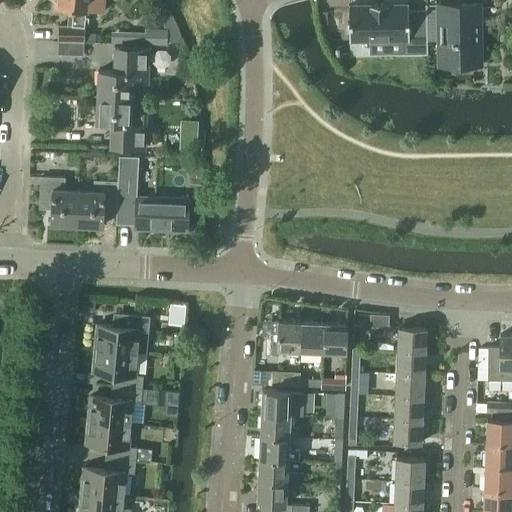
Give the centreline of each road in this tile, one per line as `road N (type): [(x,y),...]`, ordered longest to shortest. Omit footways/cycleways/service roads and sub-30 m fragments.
road 1 (residential): [(242,271),(253,120),(247,0)]
road 2 (residential): [(53,262),(30,511)]
road 3 (residential): [(242,271),(221,511)]
road 4 (residential): [(6,260),(14,48),(0,28)]
road 5 (residential): [(242,271),(463,301)]
road 6 (residential): [(454,511),(463,301)]
road 7 (residential): [(242,271),(53,262)]
